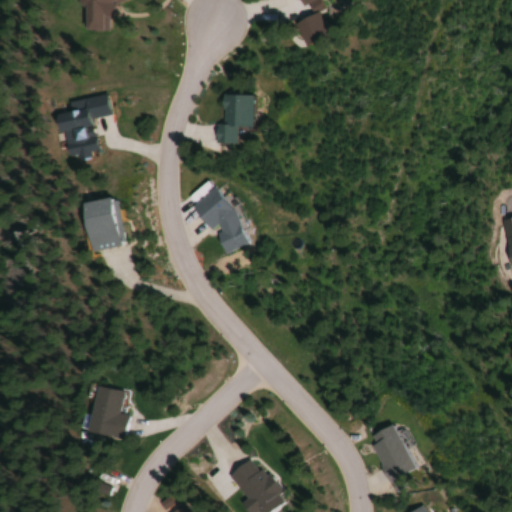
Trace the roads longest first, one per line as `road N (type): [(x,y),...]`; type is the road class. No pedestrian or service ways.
road 1 (residential): [(357,511),(347,462),(194,284),(164,192),(173,124),(219,19)]
road 2 (residential): [(128,511),(164,451),(262,363)]
